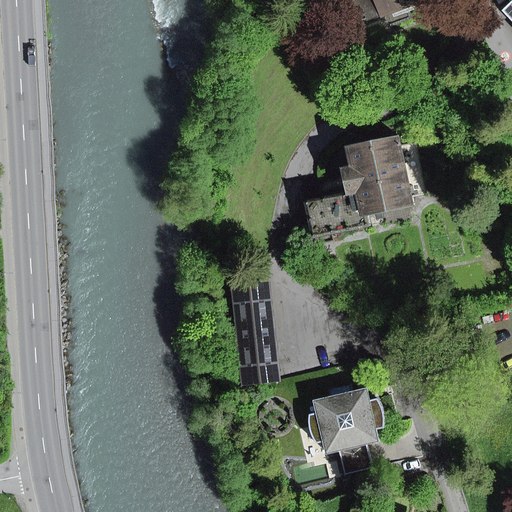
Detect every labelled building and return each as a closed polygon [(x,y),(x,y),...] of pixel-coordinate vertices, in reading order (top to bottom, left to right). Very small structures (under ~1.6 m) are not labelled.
[(406,12),(437,0),(356,0),(364,21),(404,6),(406,12)] [(366,215),(369,215),(384,212),(387,226),(413,221),(410,206),(415,205),(413,197),(403,146),(401,139),(352,149),(356,169),(347,171),(352,194),(361,192),(366,215)] [(403,146),(413,197),(428,194),(418,143),(403,146)] [(361,192),(352,194),(309,203),(316,238),(371,226),(369,215),(366,215),(361,192)] [(239,293),(248,379),(278,376),(268,289),(239,293)] [(331,398),(354,393),(352,384),(329,390),(331,398)] [(354,393),(331,398),(316,402),(319,413),(311,415),(312,431),(319,445),(326,443),(329,455),(341,452),(369,445),(381,442),(379,431),(386,429),(387,421),(383,406),(379,399),(371,401),(369,389),(354,393)] [(369,445),(341,452),(346,476),(375,469),(369,445)]
